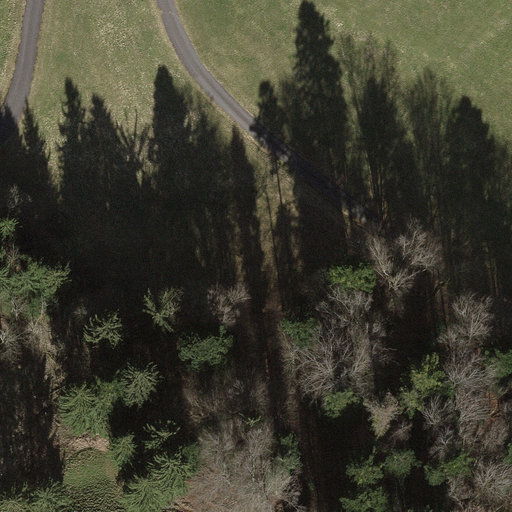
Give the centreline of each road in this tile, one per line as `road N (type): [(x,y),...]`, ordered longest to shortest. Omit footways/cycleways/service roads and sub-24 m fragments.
road 1 (track): [(511,331),(243,121),(181,46),(164,0)]
road 2 (track): [(35,0),(18,102),(0,133)]
